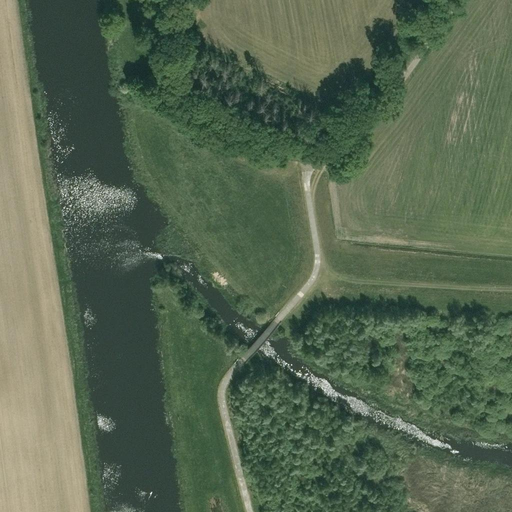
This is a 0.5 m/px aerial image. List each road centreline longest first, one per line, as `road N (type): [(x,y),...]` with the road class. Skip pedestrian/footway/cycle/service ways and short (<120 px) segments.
road 1 (track): [(152,0),(152,37),(186,110),(248,146),(308,156)]
road 2 (unclassified): [(308,156),(335,152),(363,126),(458,0)]
